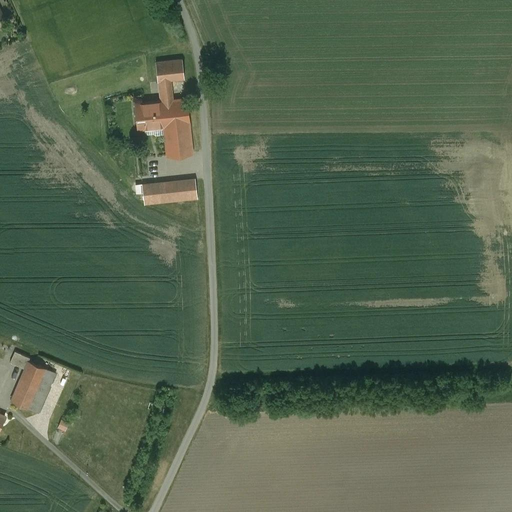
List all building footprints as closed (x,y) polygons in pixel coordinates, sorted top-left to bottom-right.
[(182,59),(156,62),(158,81),(171,80),(184,78),(182,59)] [(186,98),(173,100),(171,80),(160,81),(162,101),(161,101),(163,127),(167,156),(192,153),(186,98)] [(161,101),(135,104),(138,128),(163,127),(161,101)] [(195,179),(175,181),(176,194),(177,200),(197,198),(195,179)] [(175,181),(142,184),(144,198),(176,194),(175,181)] [(176,194),(144,198),(144,204),(177,200),(176,194)] [(15,351),(10,362),(13,364),(18,353),(15,351)] [(30,358),(18,353),(13,364),(25,369),(28,361),(30,358)] [(47,369),(28,361),(25,369),(11,401),(30,409),(47,369)] [(47,369),(30,409),(38,413),(55,373),(47,369)] [(18,428),(2,422),(0,426),(0,436),(12,442),(18,428)] [(26,432),(18,428),(12,442),(20,445),(26,432)]
